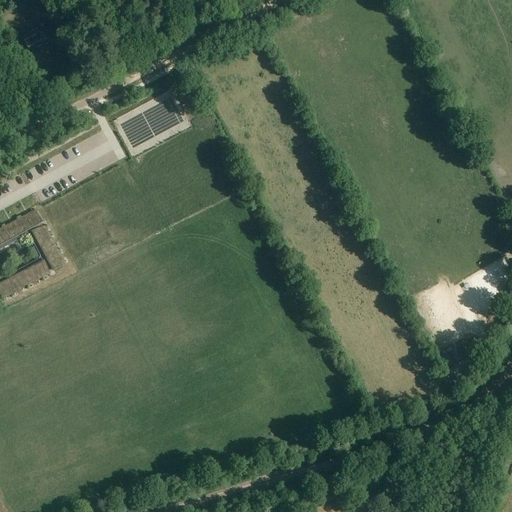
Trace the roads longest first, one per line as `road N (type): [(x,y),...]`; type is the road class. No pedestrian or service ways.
road 1 (track): [(158,511),(397,441),(480,400),(511,362)]
road 2 (track): [(280,0),(88,101)]
